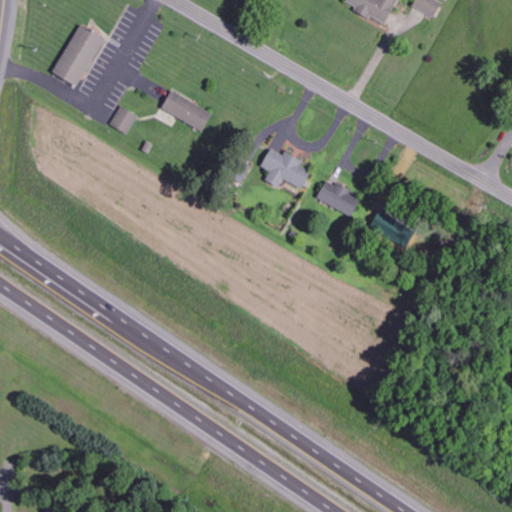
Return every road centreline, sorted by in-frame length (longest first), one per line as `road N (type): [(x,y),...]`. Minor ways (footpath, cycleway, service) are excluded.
road 1 (trunk): [(408,511),(0,234)]
road 2 (trunk): [(0,279),(342,511)]
road 3 (tertiary): [(511,200),(169,0)]
